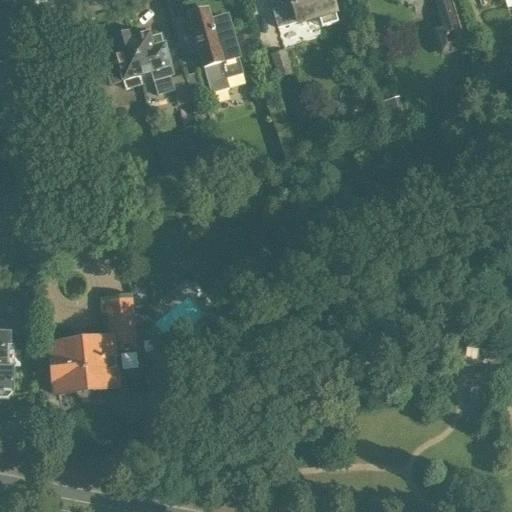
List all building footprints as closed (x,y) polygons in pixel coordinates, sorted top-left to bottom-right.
[(268,0),(277,30),(297,24),(297,25),(318,19),(321,28),(336,24),(329,0),(268,0)] [(434,0),(446,52),(450,54),(467,50),(455,0),(434,0)] [(511,0),(482,0),(483,1),(487,0),(503,0),(507,13),(511,11),(511,0)] [(192,33),(185,35),(190,54),(198,51),(210,95),(229,90),(226,79),(242,75),(238,61),(227,19),(209,24),(206,14),(188,19),(192,33)] [(137,79),(139,78),(130,41),(129,36),(110,41),(111,44),(103,46),(107,61),(103,62),(109,87),(123,83),(125,91),(139,87),(137,79)] [(130,41),(139,78),(150,75),(152,84),(154,84),(158,98),(175,93),(162,44),(160,37),(149,40),(148,36),(130,41)] [(283,50),(268,55),(276,77),(290,73),(283,50)] [(0,66),(0,115),(20,114),(20,104),(21,104),(20,87),(16,87),(14,68),(5,69),(5,66),(0,66)] [(184,77),(190,100),(204,96),(198,74),(184,77)] [(397,98),(382,102),(391,131),(406,127),(397,98)] [(88,116),(92,143),(108,140),(104,114),(88,116)] [(511,132),(511,115),(498,120),(502,135),(511,132)] [(180,130),(186,150),(199,146),(194,126),(180,130)] [(52,254),(48,238),(50,237),(45,218),(5,226),(10,246),(21,244),(25,260),(52,254)] [(99,222),(104,256),(119,253),(114,219),(99,222)] [(152,320),(171,340),(207,305),(184,281),(158,305),(163,310),(152,320)] [(116,381),(112,351),(134,349),(129,302),(104,304),(108,341),(49,348),(54,396),(75,394),(76,398),(82,402),(90,402),(96,395),(95,391),(105,390),(106,397),(118,396),(123,389),(122,380),(116,381)] [(0,400),(6,400),(10,396),(10,395),(11,395),(12,335),(0,334),(0,400)] [(468,335),(466,347),(479,349),(480,336),(468,335)]
